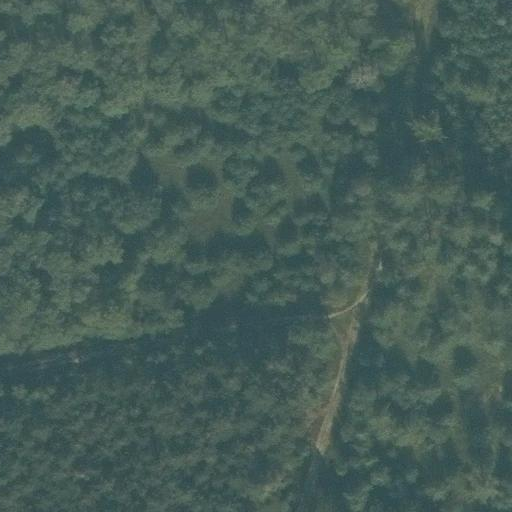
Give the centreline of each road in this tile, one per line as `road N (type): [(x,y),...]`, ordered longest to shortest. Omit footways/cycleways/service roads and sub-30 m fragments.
road 1 (track): [(353,296),(0,378)]
road 2 (track): [(422,0),(353,296)]
road 3 (track): [(353,296),(295,511)]
